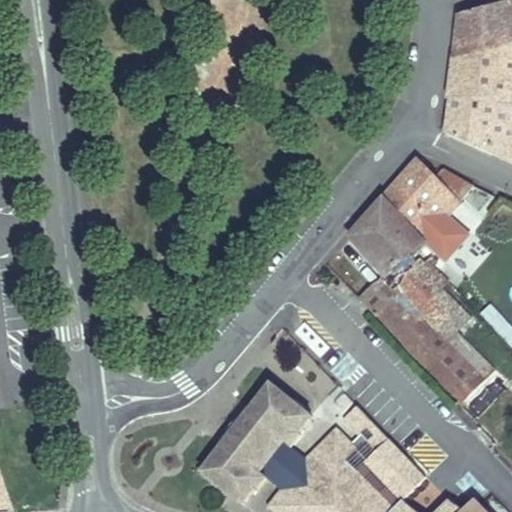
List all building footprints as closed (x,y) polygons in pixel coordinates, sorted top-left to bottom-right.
[(511,0),(475,0),(473,5),(475,12),(483,10),(486,17),(511,9),(511,0)] [(483,10),(475,12),(476,21),(450,28),(443,67),(509,47),(502,26),(511,23),(511,9),(486,17),(483,10)] [(511,46),(511,23),(502,26),(509,47),(511,46)] [(511,46),(509,47),(443,67),(436,107),(485,105),(484,109),(510,107),(511,112),(511,46)] [(485,105),(436,107),(430,142),(475,161),(484,109),(485,105)] [(510,107),(484,109),(475,161),(511,175),(511,112),(510,107)] [(427,187),(411,169),(374,213),(414,253),(432,235),(418,221),(436,201),(449,215),(466,197),(433,181),(427,187)] [(450,217),(449,215),(436,201),(418,221),(432,235),(450,217)] [(414,253),(374,213),(341,251),(378,288),(355,310),(450,414),(487,379),(456,349),(476,330),(435,287),(422,273),(428,268),(414,253)] [(441,281),(428,268),(422,273),(435,287),(441,281)] [(511,328),(491,306),(480,316),(509,348),(511,345),(511,328)] [(388,511),(428,470),(359,400),(344,415),(350,420),(352,419),(362,429),(353,438),(344,447),(335,446),(337,425),(308,456),(292,444),(302,431),(300,430),(313,413),(270,382),(250,409),(247,407),(220,444),(223,446),(204,473),(246,505),(258,488),(260,489),(269,477),(284,488),(277,498),(277,511),(278,511),(388,511)] [(353,438),(337,425),(335,446),(344,447),(353,438)] [(471,509),(467,511),(492,511),(481,499),(471,509)]
